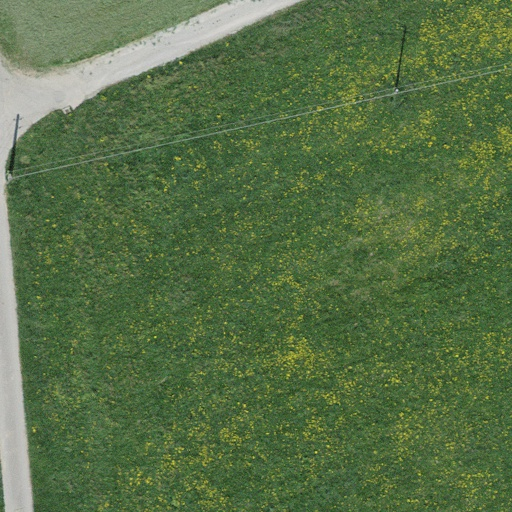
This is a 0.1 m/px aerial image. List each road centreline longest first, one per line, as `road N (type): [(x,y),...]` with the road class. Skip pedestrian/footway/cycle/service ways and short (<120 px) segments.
road 1 (track): [(0,118),(263,0)]
road 2 (track): [(21,511),(0,275)]
